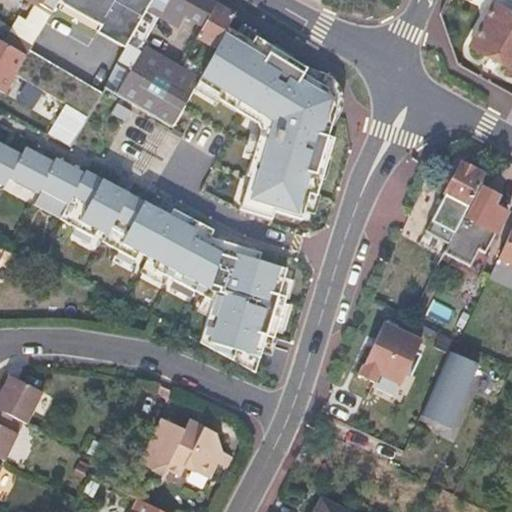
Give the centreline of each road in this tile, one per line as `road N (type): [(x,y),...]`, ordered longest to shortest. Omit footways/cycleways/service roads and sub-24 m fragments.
road 1 (residential): [(397,74),(287,415)]
road 2 (residential): [(287,415),(136,357),(0,344)]
road 3 (residential): [(273,0),(397,74)]
road 4 (residential): [(397,74),(511,137)]
